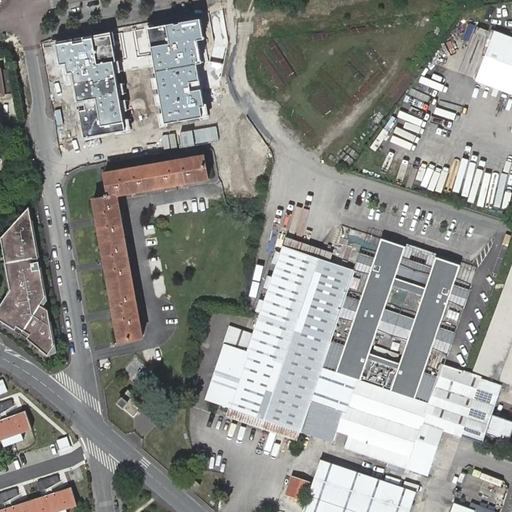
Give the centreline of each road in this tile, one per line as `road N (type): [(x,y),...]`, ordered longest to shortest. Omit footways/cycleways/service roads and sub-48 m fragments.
road 1 (residential): [(25,17),(81,357),(74,408)]
road 2 (unknown): [(42,128),(155,109),(165,112),(180,142)]
road 3 (residential): [(25,17),(54,21),(161,0)]
road 4 (unknown): [(180,142),(49,167)]
